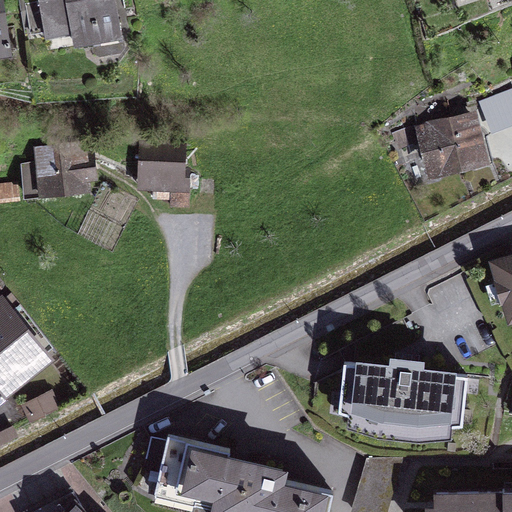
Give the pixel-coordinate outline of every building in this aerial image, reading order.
[(2,0),(0,0),(0,53),(11,52),(2,0)] [(38,0),(39,0),(25,3),(30,30),(44,28),(45,33),(90,25),(94,49),(99,52),(119,49),(123,44),(115,0),(38,0)] [(482,158),(471,116),(448,121),(446,116),(436,118),(434,110),(418,114),(432,170),(482,158)] [(400,145),(419,141),(416,130),(397,134),(400,145)] [(26,195),(89,188),(88,176),(95,176),(94,166),(93,154),(86,155),(85,141),(35,146),(37,163),(23,165),(26,195)] [(172,202),(188,204),(188,191),(183,190),(186,146),(143,143),(140,187),(173,189),(172,202)] [(0,197),(12,196),(10,183),(0,184),(0,197)] [(511,256),(494,262),(499,280),(496,281),(502,302),(505,301),(511,319),(511,318),(511,256)] [(54,346),(21,304),(12,311),(3,301),(0,303),(0,371),(4,377),(19,364),(24,370),(54,346)] [(462,424),(467,374),(418,369),(419,362),(394,359),(393,366),(344,361),(343,370),(339,410),(348,413),(380,423),(416,427),(452,424),(462,424)] [(57,407),(50,393),(26,405),(33,419),(57,407)] [(380,423),(348,413),(347,426),(377,435),(419,439),(452,437),(452,424),(416,427),(380,423)] [(0,451),(20,441),(14,429),(0,435),(0,451)] [(327,511),(332,490),(280,478),(282,469),(227,457),(229,448),(216,445),(169,434),(167,441),(160,471),(157,484),(197,494),(196,501),(215,505),(214,510),(223,511),(327,511)] [(160,471),(167,441),(150,438),(144,468),(160,471)] [(387,511),(403,458),(371,457),(355,511),(387,511)] [(84,511),(73,491),(30,511),(84,511)] [(511,511),(511,493),(433,495),(433,511),(427,511),(511,511)]
